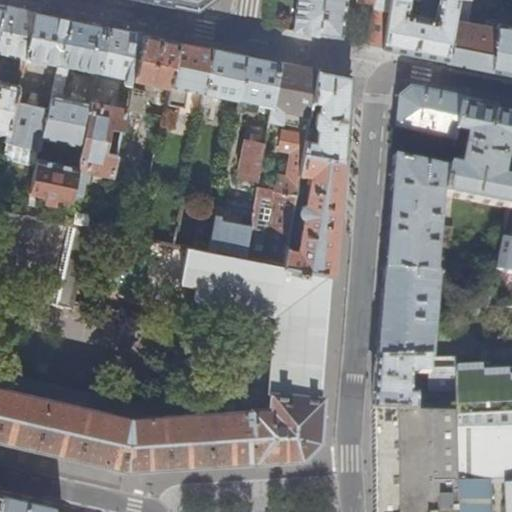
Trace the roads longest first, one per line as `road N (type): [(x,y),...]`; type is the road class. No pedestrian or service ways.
road 1 (residential): [(511,91),(403,70),(382,81),(351,484)]
road 2 (residential): [(249,0),(242,37),(56,0)]
road 3 (residential): [(147,511),(0,475)]
